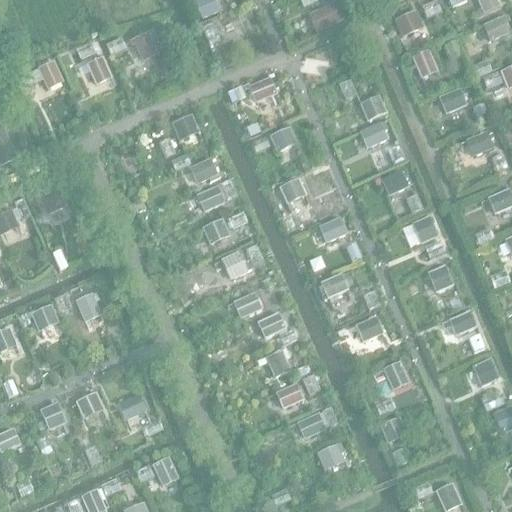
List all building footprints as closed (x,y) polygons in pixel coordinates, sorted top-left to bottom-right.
[(217,15),(210,0),(198,0),(194,2),(202,21),(217,15)] [(495,0),(476,0),(484,16),(500,9),(495,0)] [(344,23),(336,5),(308,18),(316,37),(344,23)] [(415,14),(395,23),(402,40),(423,31),(415,14)] [(504,18),(483,27),(490,44),(511,35),(504,18)] [(159,57),(149,36),(132,43),(143,65),(159,57)] [(428,52),(412,59),(422,81),(438,74),(428,52)] [(111,80),(103,61),(88,67),(96,86),(111,80)] [(62,83),(54,65),(39,71),(47,90),(62,83)] [(511,69),(501,74),(508,91),(511,89),(511,69)] [(270,81),(248,90),(255,105),(276,96),(274,92),(279,90),(274,80),(270,82),(270,81)] [(463,90),(438,100),(445,117),(467,108),(463,100),(467,99),(463,90)] [(378,99),(361,107),(368,124),(386,116),(378,99)] [(191,117),(171,126),(179,143),(199,134),(191,117)] [(0,167),(16,160),(0,124),(0,167)] [(384,124),(359,135),(367,152),(388,143),(384,134),(388,133),(384,124)] [(289,130),(269,139),(277,156),(297,147),(289,130)] [(487,134),(466,143),(472,160),(493,151),(490,142),(493,140),(490,133),(487,134)] [(399,148),(387,153),(393,167),(405,162),(399,148)] [(211,161),(189,170),(197,187),(209,182),(211,185),(219,181),(211,161)] [(402,173),(381,182),(389,200),(410,190),(409,189),(412,188),(408,179),(405,180),(402,173)] [(298,182),(280,191),(287,207),(306,199),(298,182)] [(218,189),(196,198),(203,214),(224,206),(218,189)] [(60,191),(39,200),(47,218),(67,209),(60,191)] [(511,199),(509,192),(487,202),(494,217),(511,209),(511,199)] [(12,212),(0,217),(0,238),(20,229),(17,224),(21,222),(17,211),(12,212)] [(340,220),(318,229),(326,246),(347,236),(340,220)] [(429,220),(412,227),(420,246),(437,239),(429,220)] [(222,222),(203,230),(210,247),(230,239),(222,222)] [(441,240),(426,247),(430,257),(445,251),(441,240)] [(238,254),(221,262),(230,283),(248,275),(247,274),(252,272),(249,266),(248,264),(244,266),(238,254)] [(445,269),(428,276),(435,295),(453,288),(445,269)] [(341,277),(320,286),(325,295),(321,297),(323,303),(327,301),(327,302),(348,293),(341,277)] [(94,296),(77,304),(86,326),(103,318),(94,296)] [(254,296),(233,305),(240,321),(261,312),(254,296)] [(53,308),(32,317),(40,335),(60,326),(53,308)] [(278,315),(257,325),(265,342),(286,331),(278,315)] [(470,315),(449,324),(455,338),(476,330),(470,315)] [(376,320),(355,329),(363,346),(383,337),(376,320)] [(10,331),(0,335),(0,355),(18,348),(10,331)] [(282,353),(265,361),(274,381),(291,373),(282,353)] [(489,362),(472,369),(481,390),(498,382),(489,362)] [(400,364),(382,372),(392,394),(409,386),(400,364)] [(131,371),(112,380),(121,400),(140,392),(131,371)] [(296,387),(276,396),(283,412),(304,402),(296,387)] [(96,396),(77,405),(85,422),(104,413),(96,396)] [(139,398),(118,408),(125,424),(146,415),(139,398)] [(57,405),(40,413),(49,434),(67,426),(57,405)] [(511,417),(509,410),(491,418),(500,438),(511,432),(511,417)] [(319,417),(297,427),(305,442),(326,432),(319,417)] [(400,420),(379,429),(387,447),(408,439),(400,420)] [(13,431),(0,436),(0,453),(1,456),(21,447),(13,431)] [(340,445),(317,456),(324,473),(345,465),(342,458),(341,456),(345,455),(340,445)] [(170,461),(154,469),(164,490),(180,482),(174,470),(170,461)] [(453,487),(436,495),(444,511),(454,511),(463,508),(453,487)] [(106,511),(98,493),(81,500),(86,511),(106,511)]
